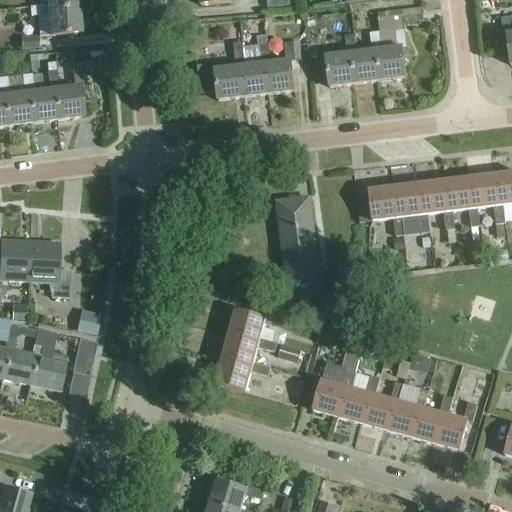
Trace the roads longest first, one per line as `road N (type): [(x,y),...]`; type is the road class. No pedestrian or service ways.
road 1 (residential): [(149,159),(469,122)]
road 2 (residential): [(461,501),(181,421)]
road 3 (residential): [(131,398),(151,285),(149,159)]
road 4 (residential): [(149,159),(138,0)]
road 5 (residential): [(0,177),(149,159)]
road 6 (residential): [(469,122),(454,0)]
